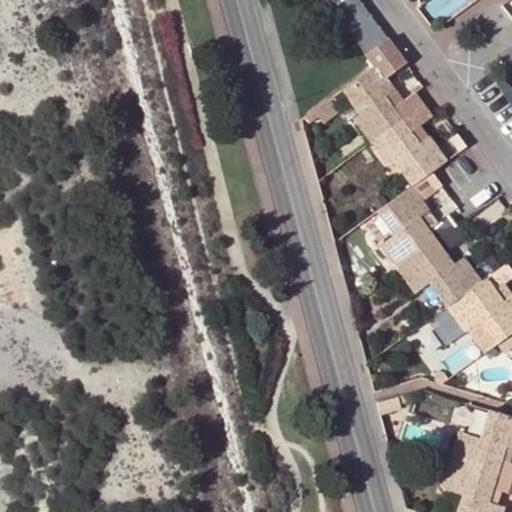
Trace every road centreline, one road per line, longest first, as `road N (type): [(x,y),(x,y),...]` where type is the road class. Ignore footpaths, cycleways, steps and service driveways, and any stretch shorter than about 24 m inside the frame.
road 1 (residential): [(370,511),(236,0)]
road 2 (residential): [(387,0),(511,167)]
